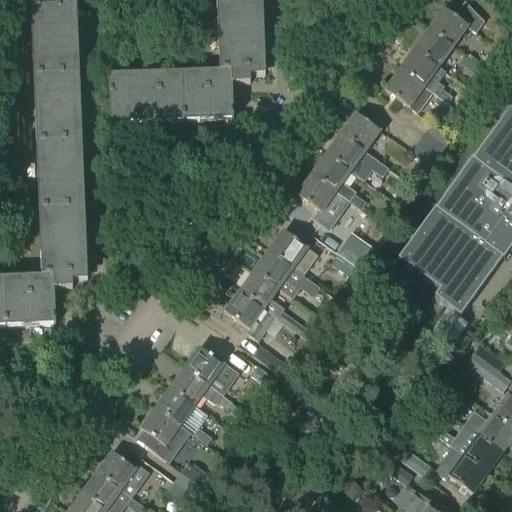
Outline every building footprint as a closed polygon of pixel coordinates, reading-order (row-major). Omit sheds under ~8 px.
[(53,285),(0,287),(0,329),(54,328),(53,292),(71,292),(71,286),(88,285),(78,8),(76,8),(76,4),(75,4),(74,0),(59,0),(60,9),(58,9),(58,10),(29,11),(29,13),(34,13),(45,279),(41,279),(41,280),(53,280),(53,285)] [(230,81),(107,85),(109,127),(232,123),(231,88),(249,87),(248,74),(257,74),(254,0),(219,0),(222,73),(218,73),(218,75),(230,75),(230,81)] [(443,12),(427,34),(452,51),(466,30),(475,36),(483,25),(464,4),(453,19),(443,12)] [(427,34),(412,54),(437,71),(452,51),(427,34)] [(412,54),(398,74),(430,97),(432,95),(447,106),(453,99),(443,92),(445,89),(431,79),(437,71),(412,54)] [(498,54),(484,73),(494,80),(508,61),(498,54)] [(471,76),(477,68),(465,60),(460,68),(471,76)] [(398,74),(383,94),(416,117),(430,97),(398,74)] [(438,208),(400,261),(442,291),(436,298),(463,317),(505,259),(506,259),(511,250),(511,108),(475,160),(474,159),(438,209),(438,208)] [(354,117),(339,138),(363,155),(378,134),(354,117)] [(431,128),(425,138),(443,151),(450,142),(431,128)] [(339,138),(325,158),(349,175),(358,181),(364,171),(371,172),(381,179),(387,172),(363,155),(339,138)] [(425,138),(418,147),(436,160),(443,151),(425,138)] [(418,147),(411,156),(430,170),(436,160),(418,147)] [(325,158),(310,178),(335,195),(358,212),(363,205),(353,198),(354,196),(341,186),(349,175),(325,158)] [(310,178),(295,199),(320,216),(335,195),(310,178)] [(282,235),(267,256),(301,280),(316,260),(282,235)] [(350,239),(343,249),(363,263),(370,254),(350,239)] [(343,249),(337,258),(356,272),(363,263),(343,249)] [(267,256),(253,276),(277,293),(286,281),(310,297),(315,290),(305,283),(301,280),(267,256)] [(337,258),(330,267),(350,281),(356,272),(337,258)] [(253,276),(238,296),(274,321),(274,322),(300,341),(305,333),(281,316),(283,314),(269,304),(277,293),(253,276)] [(238,296),(223,317),(247,334),(245,337),(257,345),(274,322),(274,321),(238,296)] [(460,337),(451,350),(460,356),(469,343),(460,337)] [(479,348),(472,357),(498,376),(505,367),(479,348)] [(259,350),(252,360),(279,380),(286,370),(259,350)] [(199,351),(184,372),(209,389),(224,368),(199,351)] [(498,376),(472,357),(465,367),(484,381),(483,382),(502,396),(510,385),(498,376)] [(256,370),(249,380),(268,395),(275,385),(256,370)] [(184,372),(169,392),(194,410),(202,399),(215,408),(216,407),(226,413),(231,406),(221,399),(222,399),(209,389),(184,372)] [(169,392),(155,412),(180,430),(194,410),(169,392)] [(511,403),(506,400),(491,420),(511,434),(511,403)] [(463,430),(466,432),(500,458),(511,442),(511,434),(491,420),(478,410),(463,430)] [(155,412),(140,433),(165,451),(180,430),(155,412)] [(438,428),(433,435),(453,449),(451,452),(486,478),(500,458),(466,432),(459,443),(438,428)] [(486,478),(451,452),(434,475),(433,476),(445,485),(448,481),(471,498),(486,478)] [(430,473),(423,467),(403,453),(396,462),(416,476),(423,482),(430,473)] [(111,456),(96,478),(120,495),(136,474),(111,456)] [(187,467),(180,476),(200,490),(207,481),(187,467)] [(393,467),(386,477),(405,491),(412,481),(393,467)] [(341,475),(331,488),(354,506),(364,492),(341,475)] [(180,476),(173,486),(193,499),(200,490),(180,476)] [(96,478),(81,498),(101,511),(126,511),(127,511),(129,511),(142,511),(143,511),(120,495),(96,478)] [(286,500),(301,511),(304,511),(317,494),(299,481),(286,500)] [(173,486),(167,495),(186,509),(193,499),(173,486)] [(412,494),(398,511),(429,511),(426,509),(429,506),(412,494)] [(70,511),(101,511),(81,498),(70,511)] [(301,511),(286,500),(276,511),(301,511)]
